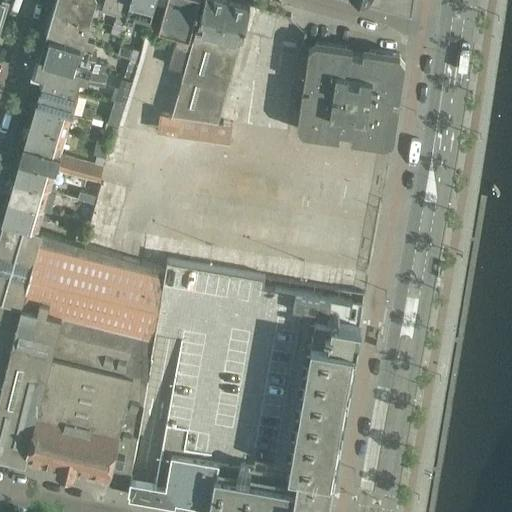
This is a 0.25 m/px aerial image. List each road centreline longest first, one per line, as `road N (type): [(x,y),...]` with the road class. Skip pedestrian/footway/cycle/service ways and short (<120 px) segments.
road 1 (unknown): [(132,511),(173,293),(188,284),(218,296),(202,406)]
road 2 (secondary): [(407,248),(361,511)]
road 3 (secondary): [(386,511),(433,251)]
road 4 (secondary): [(442,33),(407,248)]
road 5 (secondary): [(433,251),(467,36)]
road 6 (residential): [(442,33),(313,0)]
